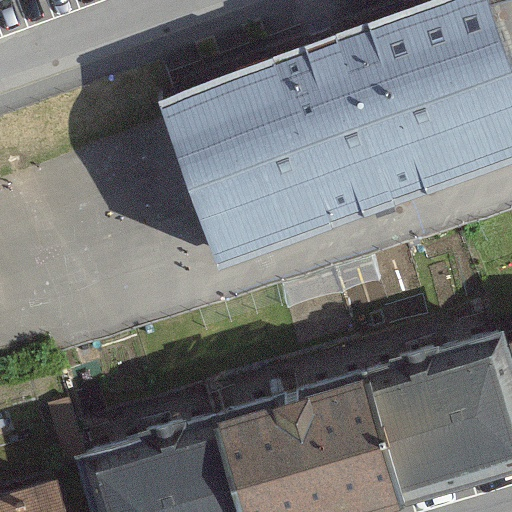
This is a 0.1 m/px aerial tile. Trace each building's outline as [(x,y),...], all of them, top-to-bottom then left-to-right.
[(442,0),(173,89),(226,249),(511,155),(511,23),(504,0),(442,0)] [(511,308),(509,296),(370,335),(407,470),(511,439),(511,308)] [(215,385),(258,511),(273,511),(407,470),(370,335),(215,385)] [(76,424),(101,511),(258,511),(215,385),(76,424)] [(0,491),(0,511),(76,511),(65,473),(0,491)]
